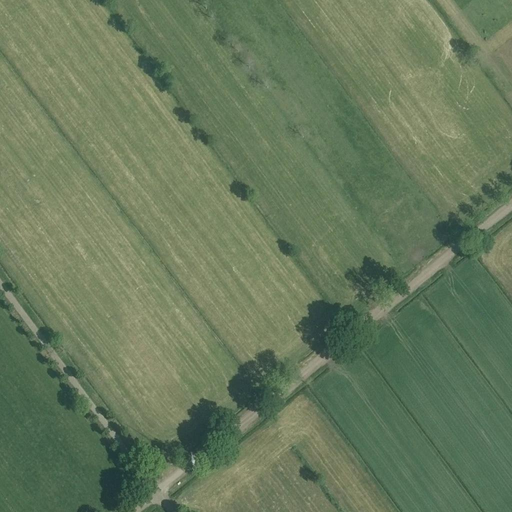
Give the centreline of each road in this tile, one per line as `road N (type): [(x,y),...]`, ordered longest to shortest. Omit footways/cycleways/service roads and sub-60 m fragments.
road 1 (track): [(132,511),(511,202)]
road 2 (unclassified): [(171,511),(0,284)]
